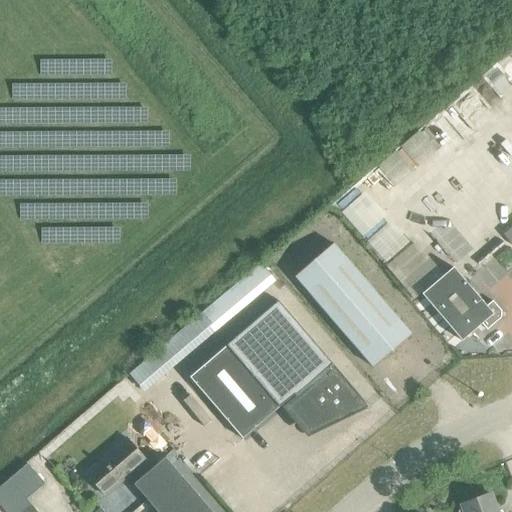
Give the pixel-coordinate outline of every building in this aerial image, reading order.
[(296,273),(375,366),(411,336),(332,243),(296,273)] [(420,295),(460,342),(481,324),(486,330),(499,318),(500,311),(492,302),(486,307),(452,267),(420,295)] [(295,395),(300,391),(326,421),(364,403),(332,364),(328,367),(276,305),(243,334),(295,395)] [(127,477),(133,485),(149,472),(142,464),(145,461),(126,439),(85,474),(104,497),(127,477)] [(149,472),(133,485),(156,511),(209,511),(164,458),(149,472)] [(28,464),(0,487),(0,506),(4,511),(36,511),(33,509),(26,500),(44,484),(28,464)] [(495,511),(489,494),(461,505),(462,510),(458,511),(457,511),(495,511)]
